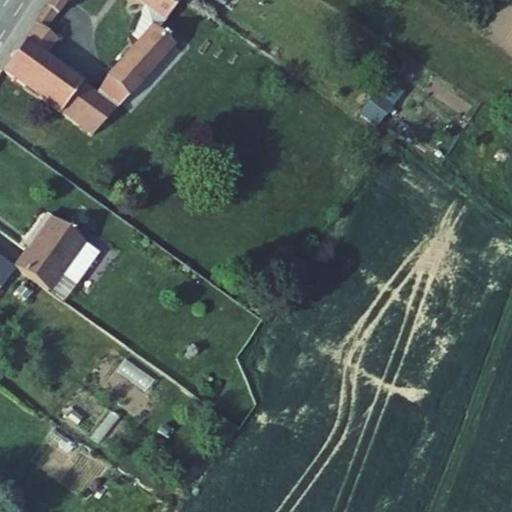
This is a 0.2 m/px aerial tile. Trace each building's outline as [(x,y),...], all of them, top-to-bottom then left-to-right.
[(10,76),(99,139),(178,52),(173,47),(176,44),(164,35),(188,1),(186,0),(130,0),(154,17),(137,41),(144,46),(112,79),(103,96),(54,61),(66,44),(55,36),(67,18),(56,10),(22,58),(18,59),(19,64),(10,76)] [(62,0),(73,9),(79,0),(62,0)] [(382,80),(362,112),(383,125),(403,92),(382,80)] [(94,254),(42,215),(28,233),(34,237),(24,251),(10,269),(42,292),(65,260),(81,272),(94,254)] [(34,237),(28,233),(18,247),(24,251),(34,237)] [(81,272),(65,260),(42,292),(58,304),(81,272)]
